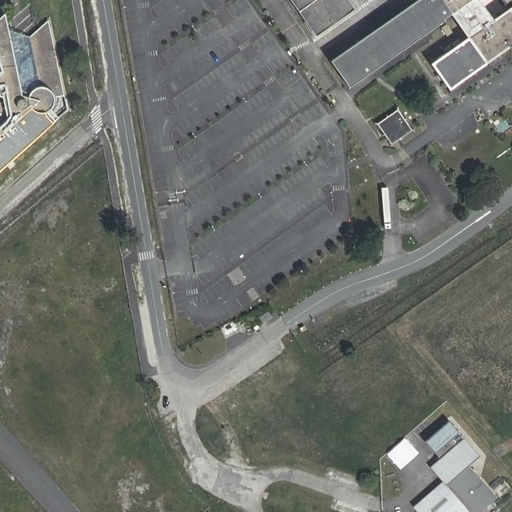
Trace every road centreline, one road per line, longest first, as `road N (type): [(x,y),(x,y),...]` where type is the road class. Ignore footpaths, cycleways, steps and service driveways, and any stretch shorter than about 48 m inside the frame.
road 1 (residential): [(98,0),(159,373),(178,390),(207,378),(346,286),(396,269)]
road 2 (residential): [(396,269),(384,158),(272,0)]
road 3 (residential): [(396,269),(511,201)]
